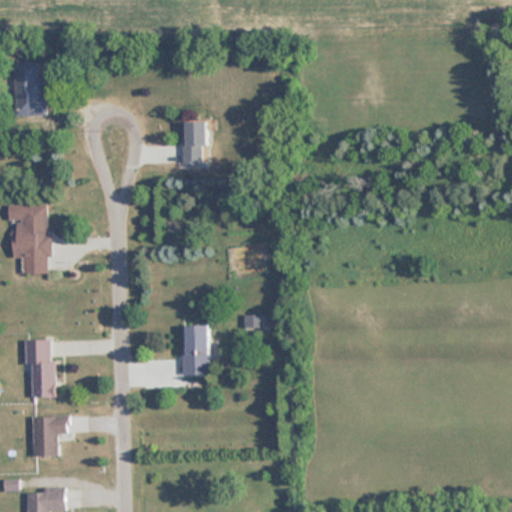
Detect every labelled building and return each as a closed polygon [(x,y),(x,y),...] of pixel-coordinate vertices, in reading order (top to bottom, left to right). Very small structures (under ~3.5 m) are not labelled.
[(43,59),(15,60),(16,116),(44,115),(43,59)] [(185,162),(205,163),(205,146),(210,146),(211,121),(186,121),(185,162)] [(23,256),(23,273),(50,273),(50,203),(9,204),(9,220),(14,220),(14,256),(23,256)] [(246,316),(246,330),(262,330),(262,316),(246,316)] [(184,325),(184,375),(211,375),(211,325),(184,325)] [(29,340),(30,397),(55,397),(54,340),(29,340)] [(34,456),(59,456),(59,434),(70,434),(70,416),(34,416),(34,456)] [(68,489),(29,490),(29,511),(51,511),(52,511),(68,511),(68,489)]
